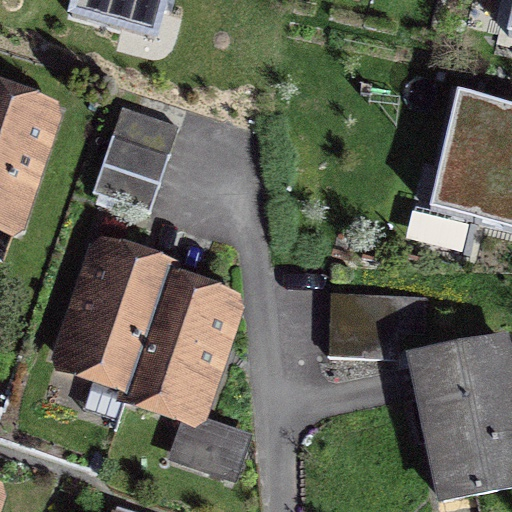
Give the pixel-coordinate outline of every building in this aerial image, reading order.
[(77,0),(76,7),(152,29),(160,0),(77,0)] [(511,109),(457,97),(430,213),(511,232),(511,109)] [(0,219),(10,223),(45,119),(0,103),(0,219)] [(179,130),(122,111),(112,139),(169,158),(179,130)] [(169,158),(112,139),(93,196),(150,215),(169,158)] [(129,393),(164,289),(167,280),(104,258),(68,362),(97,372),(83,411),(118,423),(129,393)] [(192,415),(227,311),(164,289),(129,393),(192,415)] [(427,299),(330,296),(328,359),(397,362),(398,334),(426,335),(427,299)] [(511,390),(502,343),(414,361),(423,405),(436,402),(444,441),(431,443),(443,503),(511,488),(511,390)]
